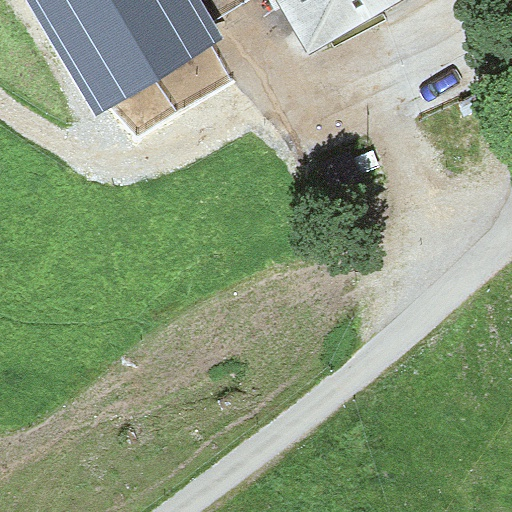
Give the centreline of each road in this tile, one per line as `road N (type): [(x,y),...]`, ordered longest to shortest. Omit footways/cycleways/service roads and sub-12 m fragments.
road 1 (track): [(0,64),(284,91),(511,190)]
road 2 (track): [(511,236),(433,309),(165,511)]
